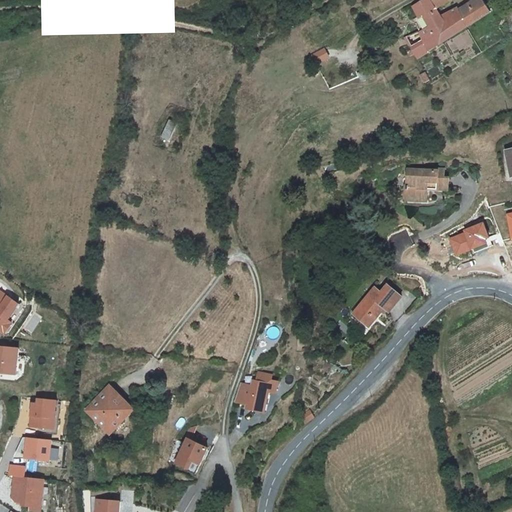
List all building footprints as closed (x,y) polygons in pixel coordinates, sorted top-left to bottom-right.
[(476,17),(488,13),(485,7),(471,9),(476,17)] [(459,11),(442,21),(449,31),(464,24),(459,11)] [(474,37),(472,39),(479,51),(503,36),(493,20),(480,29),(482,32),(474,37)] [(442,21),(428,30),(433,40),(427,42),(437,62),(443,74),(479,51),(472,39),(474,37),(471,32),(454,41),(449,31),(442,21)] [(443,74),(437,62),(423,68),(430,81),(443,74)] [(334,73),(324,79),(328,86),(339,81),(334,73)] [(189,146),(180,144),(175,160),(185,162),(189,146)] [(414,168),(407,167),(406,183),(403,184),(402,194),(425,197),(426,187),(427,182),(434,183),(434,188),(445,190),(446,177),(442,176),(443,169),(434,168),(434,170),(414,168)] [(377,288),(354,314),(369,327),(385,309),(389,313),(403,298),(389,286),(383,293),(377,288)] [(23,305),(2,291),(0,293),(0,329),(10,336),(18,325),(12,321),(23,305)] [(17,348),(0,345),(0,371),(14,373),(17,348)] [(251,386),(247,382),(246,387),(243,386),(240,399),(247,405),(246,406),(250,407),(250,410),(259,411),(260,402),(265,403),(267,391),(274,392),(276,381),(269,380),(270,375),(256,373),(255,382),(251,386)] [(122,399),(108,385),(89,406),(85,410),(91,417),(108,434),(131,408),(122,399)] [(47,428),(49,411),(52,411),(53,400),(36,398),(35,404),(33,404),(31,404),(30,406),(29,408),(27,426),(47,428)] [(265,403),(260,402),(259,411),(272,424),(265,403)] [(308,410),(300,415),(305,422),(313,415),(308,410)] [(50,461),(52,440),(27,438),(25,458),(50,461)] [(205,448),(187,440),(175,461),(177,463),(194,473),(205,448)] [(40,511),(44,481),(14,478),(12,500),(15,503),(22,504),(22,507),(30,508),(30,511),(40,511)] [(117,511),(117,503),(94,502),(93,511),(117,511)]
